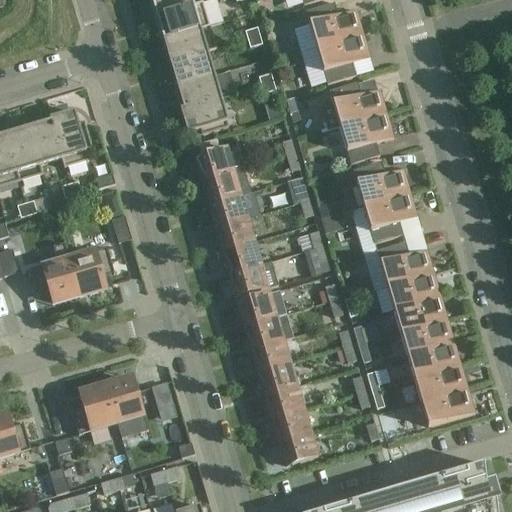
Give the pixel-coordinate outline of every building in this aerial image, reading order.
[(193,8),(193,7),(190,0),(150,0),(156,18),(154,19),(154,20),(193,8)] [(193,7),(193,8),(154,20),(154,21),(156,20),(163,41),(160,42),(160,43),(200,31),(200,32),(210,29),(202,5),(193,7)] [(309,27),(316,51),(363,37),(363,35),(358,37),(354,23),(353,24),(351,16),(356,15),(356,13),(338,18),(334,6),(305,14),(309,27)] [(210,29),(200,32),(200,31),(160,43),(161,44),(163,43),(169,65),(167,65),(167,66),(207,54),(216,52),(210,29)] [(245,34),(248,42),(260,39),(258,30),(245,34)] [(363,37),(316,51),(323,74),(327,87),(356,78),(352,66),(370,60),(369,58),(364,60),(361,46),(360,47),(358,39),(363,38),(363,37)] [(260,39),(248,42),(250,51),(263,47),(260,39)] [(267,60),(287,54),(283,40),(263,47),(267,60)] [(207,54),(167,66),(168,67),(170,66),(176,88),(174,88),(174,89),(214,77),(207,54)] [(177,89),(183,111),(220,100),(214,77),(174,89),(174,90),(177,89)] [(259,80),(261,88),(274,85),(271,77),(259,80)] [(274,85),(261,88),(264,97),(276,93),(274,85)] [(333,106),(332,107),(339,131),(387,117),(386,115),(381,117),(377,103),(374,96),(380,94),(379,93),(362,98),(358,85),(329,94),(333,106)] [(183,111),(180,111),(181,115),(180,116),(185,132),(186,132),(187,136),(200,132),(202,138),(228,130),(226,125),(227,124),(220,100),(183,111)] [(295,100),(286,103),(290,116),(296,114),(299,114),(295,100)] [(61,161),(64,170),(89,163),(86,153),(92,151),(86,133),(80,134),(74,114),(70,115),(70,114),(53,119),(53,120),(50,120),(62,161),(61,161)] [(387,117),(339,131),(346,154),(347,154),(350,167),(379,158),(376,145),(393,140),(393,138),(388,140),(384,126),(383,126),(381,119),(387,117)] [(28,128),(39,168),(40,168),(61,161),(62,161),(50,120),(49,121),(50,124),(29,130),(28,128)] [(6,137),(5,135),(5,137),(16,175),(17,174),(20,184),(43,177),(40,168),(39,168),(28,128),(26,128),(27,131),(6,137)] [(0,138),(0,189),(20,184),(17,174),(16,175),(5,137),(5,135),(3,135),(4,137),(0,138)] [(291,143),(283,145),(287,160),(295,158),(291,143)] [(195,161),(202,185),(234,175),(243,172),(236,149),(201,159),(195,161)] [(300,173),(295,158),(287,160),(291,175),(300,173)] [(410,195),(405,196),(401,183),(400,183),(398,176),(404,174),(403,172),(385,177),(381,165),(352,174),(356,186),(363,211),(410,197),(410,195)] [(250,196),(243,172),(234,175),(202,185),(209,208),(241,198),(250,196)] [(115,187),(112,176),(95,181),(98,192),(115,187)] [(74,199),(82,197),(78,185),(70,187),(74,199)] [(62,190),(65,202),(74,199),(70,187),(62,190)] [(296,191),(301,206),(309,204),(304,189),(296,191)] [(403,238),(399,225),(417,220),(416,218),(411,219),(408,206),(407,206),(405,199),(410,197),(363,211),(370,234),(374,246),(403,238)] [(248,222),(241,198),(209,208),(216,231),(248,222)] [(34,204),(26,206),(29,219),(37,216),(34,204)] [(313,219),(309,204),(301,206),(305,221),(313,219)] [(21,221),(29,219),(26,206),(17,209),(21,221)] [(434,216),(415,222),(419,238),(439,232),(434,216)] [(131,243),(125,220),(111,223),(118,246),(131,243)] [(255,245),(248,222),(216,231),(222,254),(255,245)] [(4,226),(0,227),(0,241),(8,239),(4,226)] [(310,237),(314,252),(322,250),(318,235),(310,237)] [(229,277),(261,268),(271,265),(272,265),(271,258),(259,261),(255,245),(222,254),(229,277)] [(421,256),(427,255),(426,253),(409,258),(405,245),(376,254),(386,290),(433,276),(433,275),(428,277),(424,263),(423,264),(421,256)] [(38,299),(39,299),(39,298),(49,295),(51,302),(51,304),(58,302),(78,296),(68,261),(69,261),(65,246),(53,250),(58,265),(48,267),(30,272),(38,299)] [(68,261),(78,296),(99,290),(106,288),(105,286),(103,279),(113,276),(113,277),(114,277),(106,250),(89,255),(71,261),(71,260),(69,261),(68,261)] [(327,265),(322,250),(314,252),(318,267),(327,265)] [(12,253),(0,256),(0,260),(6,280),(19,276),(12,253)] [(236,301),(242,299),(278,289),(271,265),(261,268),(229,277),(236,301)] [(440,298),(435,300),(431,287),(430,287),(428,279),(434,278),(433,276),(386,290),(393,313),(440,299),(440,298)] [(333,287),(325,290),(330,305),(338,302),(333,287)] [(279,294),(270,296),(243,304),(244,304),(238,306),(245,330),(277,320),(286,318),(279,294)] [(440,299),(393,313),(400,336),(447,323),(447,321),(442,323),(438,310),(437,310),(435,302),(440,301),(440,299)] [(352,300),(344,303),(349,320),(357,317),(352,300)] [(338,302),(330,305),(334,319),(342,317),(338,302)] [(64,306),(45,309),(46,317),(65,315),(64,306)] [(286,318),(277,320),(245,330),(251,353),(284,343),(284,344),(293,341),(286,318)] [(447,323),(400,336),(407,359),(454,346),(453,344),(448,346),(444,333),(442,325),(447,324),(447,323)] [(353,332),(358,349),(365,347),(360,330),(353,332)] [(339,336),(343,351),(351,348),(347,333),(339,336)] [(284,343),(251,353),(258,376),(290,366),(284,344),(284,343)] [(454,346),(407,359),(413,382),(460,369),(460,367),(455,369),(451,356),(448,348),(454,347),(454,346)] [(370,363),(365,347),(358,349),(363,366),(370,363)] [(356,363),(351,348),(343,351),(347,365),(356,363)] [(297,389),(290,366),(258,376),(265,399),(297,389)] [(460,369),(413,382),(420,405),(467,392),(467,390),(462,392),(458,379),(457,379),(455,371),(461,370),(460,369)] [(374,376),(366,378),(371,395),(379,393),(374,376)] [(360,380),(352,382),(357,397),(365,394),(360,380)] [(144,419),(133,384),(127,386),(107,392),(117,427),(120,426),(120,425),(137,420),(137,421),(144,419)] [(167,385),(152,390),(159,412),(174,408),(167,385)] [(265,399),(272,422),(304,412),(297,389),(265,399)] [(114,428),(117,427),(107,392),(86,398),(79,400),(80,402),(80,401),(82,409),(72,412),(72,411),(71,411),(79,438),(96,433),(96,432),(114,427),(114,428)] [(464,402),(462,394),(468,393),(467,392),(420,405),(427,429),(474,415),(474,413),(469,415),(465,401),(464,402)] [(379,393),(371,395),(376,412),(384,410),(379,393)] [(365,394),(357,397),(361,411),(369,409),(365,394)] [(311,435),(304,412),(272,422),(278,445),(311,435)] [(0,460),(12,457),(12,458),(30,452),(22,425),(21,426),(22,427),(12,430),(9,422),(9,421),(2,423),(0,423),(0,460)] [(387,422),(380,424),(385,441),(392,439),(387,422)] [(366,429),(370,444),(379,441),(374,426),(366,429)] [(318,459),(311,435),(278,445),(285,468),(291,467),(318,459)] [(72,455),(68,441),(54,445),(58,458),(72,455)] [(195,458),(191,446),(178,450),(181,461),(195,458)] [(489,466),(421,486),(420,483),(321,511),(501,511),(496,494),(497,494),(489,466)] [(176,470),(164,474),(167,485),(180,481),(176,470)] [(69,495),(62,472),(49,475),(56,498),(69,495)] [(167,485),(164,474),(151,478),(154,489),(167,485)] [(131,477),(116,482),(119,493),(134,489),(131,477)] [(119,493),(116,482),(101,486),(104,497),(119,493)] [(87,496),(71,501),(75,511),(90,507),(87,496)] [(60,511),(74,511),(75,511),(71,501),(58,504),(60,511)]
